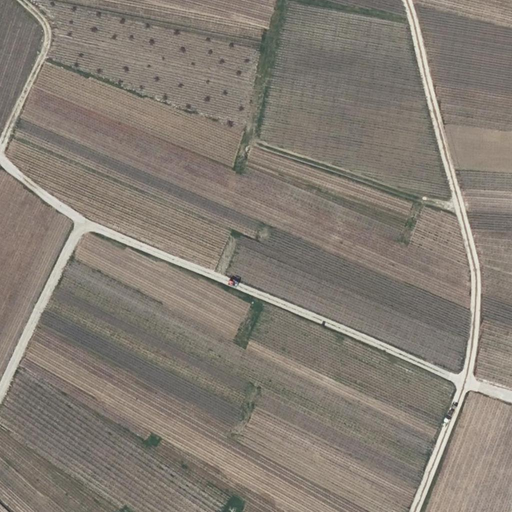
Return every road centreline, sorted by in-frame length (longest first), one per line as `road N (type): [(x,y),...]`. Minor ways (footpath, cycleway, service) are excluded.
road 1 (track): [(0,158),(82,223),(511,395)]
road 2 (track): [(414,511),(465,381),(476,279),(404,0)]
road 3 (track): [(0,391),(82,223)]
road 4 (track): [(20,0),(46,26),(48,40),(0,147)]
